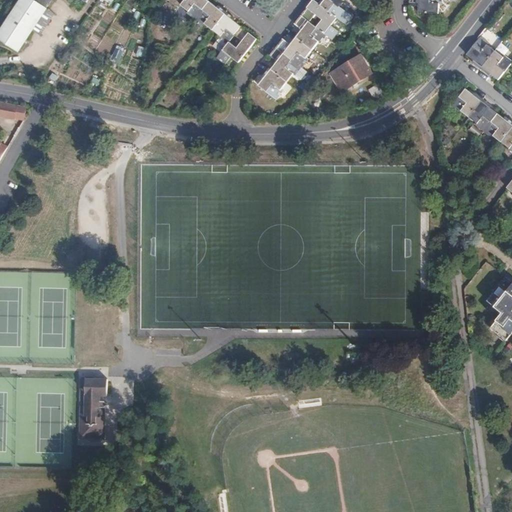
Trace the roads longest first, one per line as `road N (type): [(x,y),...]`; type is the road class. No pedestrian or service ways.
road 1 (tertiary): [(447,58),(410,98),(361,124),(238,133)]
road 2 (tertiary): [(238,133),(47,98)]
